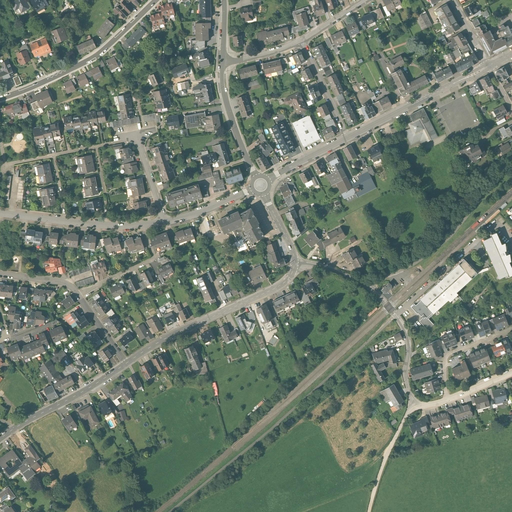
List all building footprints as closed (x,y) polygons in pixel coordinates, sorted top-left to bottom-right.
[(15,10),(19,8),(22,7),(18,0),(14,0),(10,2),(15,10)] [(25,0),(18,0),(22,7),(19,8),(21,13),(30,8),(25,0)] [(50,6),(46,0),(30,0),(37,12),(50,6)] [(124,0),(123,0),(120,4),(129,14),(134,9),(128,4),(124,0)] [(208,0),(199,0),(200,13),(210,13),(210,8),(209,8),(208,0)] [(314,0),(315,3),(311,4),(316,16),(326,13),(321,0),(314,0)] [(336,0),(325,0),(329,10),(339,7),(336,0)] [(394,8),(394,6),(391,0),(381,0),(387,11),(394,8)] [(456,21),(446,2),(433,9),(444,28),(456,21)] [(474,2),(463,8),(467,17),(478,12),(474,2)] [(173,3),(167,4),(170,17),(176,15),(173,3)] [(124,19),(129,14),(120,4),(116,8),(120,12),(119,13),(124,19)] [(164,19),(170,17),(167,4),(161,6),(162,12),(164,19)] [(292,28),(289,29),(290,33),(293,33),(294,34),(298,33),(298,32),(308,28),(307,25),(309,24),(306,14),(311,13),(309,6),(292,12),(295,22),(298,22),(299,25),(292,28)] [(243,9),(240,9),(241,18),(245,17),(245,21),(252,20),(252,16),(251,7),(247,8),(247,7),(243,7),(243,9)] [(379,8),(370,12),(373,20),(378,18),(378,19),(383,18),(379,8)] [(431,24),(425,11),(415,16),(421,29),(431,24)] [(162,12),(156,13),(160,25),(166,24),(164,19),(162,12)] [(373,20),(370,12),(359,17),(361,21),(358,22),(360,26),(363,25),(363,26),(374,22),(373,20)] [(154,27),(160,25),(156,13),(151,15),(154,27)] [(96,32),(104,38),(115,23),(108,17),(96,32)] [(358,31),(354,21),(344,25),(349,36),(358,31)] [(460,27),(456,21),(444,28),(447,34),(460,27)] [(210,23),(196,24),(197,33),(198,33),(198,40),(204,40),(208,40),(207,28),(210,28),(210,23)] [(487,30),(483,23),(474,27),(478,35),(487,30)] [(132,33),(133,34),(139,40),(148,31),(142,25),(136,31),(135,30),(132,33)] [(63,26),(49,31),(54,44),(68,39),(63,26)] [(281,28),(283,36),(290,34),(287,26),(281,28)] [(281,28),(266,32),(269,42),(284,38),(283,36),(281,28)] [(489,29),(487,30),(478,35),(483,45),(489,56),(508,46),(504,38),(502,39),(501,36),(494,39),(489,29)] [(265,30),(256,33),(259,46),(269,43),(269,42),(266,32),(265,30)] [(345,41),(341,30),(329,35),(333,44),(334,46),(335,45),(345,41)] [(467,43),(461,32),(452,37),(458,48),(467,43)] [(132,47),(139,40),(133,34),(129,38),(128,37),(125,40),(126,41),(122,45),(126,49),(130,45),(132,47)] [(241,36),(233,37),(234,46),(242,45),(241,36)] [(46,37),(38,41),(44,55),(53,51),(46,37)] [(94,38),(77,45),(81,54),(97,47),(94,38)] [(337,49),(335,45),(334,46),(333,44),(331,44),(328,38),(324,39),(330,52),(337,49)] [(197,40),(191,41),(191,54),(199,51),(198,48),(196,43),(197,42),(197,40)] [(36,59),(44,55),(38,41),(29,45),(36,59)] [(474,52),(467,43),(458,48),(457,49),(461,56),(463,58),(474,52)] [(311,48),(316,57),(324,53),(320,44),(311,48)] [(27,49),(16,54),(21,65),(32,61),(27,49)] [(457,49),(443,56),(447,64),(461,56),(457,49)] [(199,51),(191,54),(194,60),(198,59),(201,67),(209,64),(207,58),(209,57),(208,50),(200,53),(199,51)] [(306,60),(302,51),(289,57),(291,61),(294,60),(296,65),(306,60)] [(463,58),(468,67),(478,61),(474,52),(463,58)] [(329,63),(324,53),(316,57),(320,67),(329,63)] [(117,55),(105,61),(111,71),(120,66),(118,62),(120,60),(117,55)] [(400,55),(388,60),(392,69),(404,64),(400,55)] [(468,67),(463,58),(453,64),(457,72),(468,67)] [(0,81),(16,75),(9,59),(0,63),(3,70),(0,71),(0,81)] [(274,61),(277,72),(283,70),(280,59),(274,61)] [(274,61),(268,62),(271,73),(277,72),(274,61)] [(271,73),(268,62),(262,63),(265,74),(271,73)] [(185,64),(171,70),(175,78),(189,73),(187,68),(185,64)] [(256,64),(238,69),(241,79),(258,74),(256,64)] [(91,70),(93,75),(96,80),(104,76),(99,66),(91,70)] [(504,66),(494,71),(499,82),(509,77),(504,66)] [(449,67),(441,71),(445,79),(453,75),(449,67)] [(313,77),(309,68),(301,71),(305,81),(313,77)] [(85,73),(88,78),(93,75),(91,70),(85,73)] [(400,70),(390,75),(401,97),(428,83),(423,74),(407,82),(400,70)] [(164,82),(159,71),(148,76),(153,87),(164,82)] [(438,83),(445,79),(441,71),(434,75),(438,83)] [(85,73),(76,78),(81,87),(90,83),(88,78),(85,73)] [(338,82),(334,73),(325,77),(329,86),(338,82)] [(493,85),(488,75),(478,80),(483,90),(493,85)] [(72,80),(63,84),(68,94),(76,89),(72,80)] [(483,90),(478,80),(471,83),(473,86),(469,88),(472,95),(483,90)] [(190,89),(189,81),(177,83),(179,91),(190,89)] [(322,95),(316,81),(307,86),(314,100),(312,100),(314,103),(322,99),(320,96),(322,95)] [(204,92),(204,94),(214,92),(212,83),(204,85),(203,82),(199,83),(199,84),(197,85),(194,86),(195,93),(204,92)] [(343,91),(338,82),(329,86),(333,96),(343,91)] [(511,89),(511,84),(511,82),(502,86),(506,93),(511,89)] [(54,103),(48,89),(35,95),(38,101),(31,103),(34,111),(54,103)] [(154,101),(169,99),(168,94),(166,94),(165,90),(153,92),(154,101)] [(497,90),(491,93),(495,100),(500,97),(497,90)] [(214,92),(204,94),(205,97),(199,98),(200,103),(205,102),(215,101),(214,92)] [(308,110),(299,92),(286,98),(284,99),(283,102),(285,104),(286,105),(289,105),(292,104),(297,115),(308,110)] [(118,97),(119,105),(130,103),(129,95),(118,97)] [(252,114),(246,95),(236,98),(242,118),(252,114)] [(386,96),(372,103),(377,112),(391,105),(386,96)] [(169,99),(154,101),(155,105),(156,104),(157,109),(170,107),(169,99)] [(20,101),(4,107),(9,118),(24,112),(24,113),(29,112),(26,103),(22,105),(20,101)] [(338,106),(343,116),(352,112),(347,102),(338,106)] [(368,107),(365,102),(361,104),(367,118),(375,115),(370,106),(368,107)] [(132,110),(130,103),(119,105),(121,113),(132,110)] [(330,113),(326,104),(318,108),(322,117),(323,116),(329,114),(330,113)] [(508,114),(503,105),(492,110),(497,119),(508,114)] [(437,138),(422,108),(408,115),(412,122),(407,124),(409,129),(403,132),(410,145),(419,141),(422,146),(437,138)] [(104,109),(96,110),(99,123),(107,122),(104,109)] [(91,125),(99,123),(96,110),(89,112),(89,113),(91,125)] [(133,118),(132,110),(121,113),(122,120),(133,118)] [(356,121),(352,112),(343,116),(347,125),(356,121)] [(92,128),(91,125),(89,113),(80,115),(83,128),(83,130),(92,128)] [(156,113),(142,116),(144,122),(157,120),(156,113)] [(206,113),(185,116),(187,128),(205,126),(206,132),(222,129),(220,114),(207,116),(206,113)] [(332,119),(329,114),(323,116),(326,122),(332,119)] [(66,129),(75,127),(73,117),(72,115),(63,117),(66,129)] [(83,128),(80,115),(73,117),(75,127),(75,130),(83,128)] [(321,140),(310,115),(292,123),(304,148),(321,140)] [(177,116),(166,118),(168,127),(174,125),(175,128),(179,127),(177,116)] [(122,120),(110,123),(111,129),(140,123),(139,117),(133,118),(122,120)] [(326,123),(328,128),(331,126),(334,132),(338,131),(333,120),(326,123)] [(59,122),(50,124),(50,126),(53,137),(61,136),(59,122)] [(284,128),(282,123),(271,128),(274,133),(284,128)] [(45,139),(43,127),(43,126),(33,128),(37,145),(46,143),(45,139)] [(53,137),(50,126),(43,127),(45,139),(53,137)] [(334,132),(331,126),(328,128),(322,131),(326,140),(335,135),(334,132)] [(287,133),(284,128),(274,133),(276,139),(287,133)] [(262,133),(257,137),(260,142),(265,138),(262,133)] [(289,139),(287,133),(276,139),(279,144),(289,139)] [(292,144),(289,139),(279,144),(281,149),(292,144)] [(264,142),(258,147),(266,157),(273,151),(272,150),(273,149),(269,144),(266,145),(264,142)] [(212,146),(214,153),(218,162),(219,166),(231,163),(225,143),(212,146)] [(481,153),(477,145),(473,147),(471,143),(458,150),(466,165),(478,159),(477,155),(481,153)] [(500,143),(496,152),(506,155),(510,146),(500,143)] [(151,149),(154,157),(169,153),(166,144),(162,146),(151,149)] [(294,150),(292,144),(281,149),(284,155),(294,150)] [(356,157),(349,145),(341,149),(347,161),(356,157)] [(122,149),(121,149),(122,151),(120,152),(122,160),(123,159),(124,162),(134,160),(133,157),(136,157),(135,153),(134,151),(132,152),(132,150),(129,148),(122,149)] [(383,158),(378,149),(368,155),(373,163),(383,158)] [(340,162),(335,152),(323,158),(328,168),(331,166),(338,162),(340,162)] [(154,157),(157,166),(171,161),(169,153),(154,157)] [(210,164),(218,162),(214,153),(201,157),(204,166),(210,164)] [(274,158),(271,160),(274,165),(279,163),(275,154),(273,156),(274,158)] [(263,155),(255,160),(262,172),(271,167),(266,158),(265,158),(263,155)] [(78,158),(79,166),(92,163),(90,156),(78,158)] [(320,164),(318,160),(311,164),(316,175),(323,172),(322,169),(323,168),(321,163),(320,164)] [(157,166),(159,174),(174,170),(171,161),(157,166)] [(137,162),(124,164),(126,174),(139,172),(137,162)] [(351,188),(338,162),(331,166),(333,172),(325,176),(330,185),(334,183),(340,194),(351,188)] [(36,166),(38,175),(50,173),(48,163),(36,166)] [(93,171),(92,163),(79,166),(80,173),(93,171)] [(212,172),(210,164),(204,166),(203,167),(204,170),(205,174),(212,172)] [(242,167),(226,172),(230,184),(246,179),(242,167)] [(177,178),(174,170),(159,174),(162,183),(177,178)] [(204,170),(196,172),(198,181),(213,177),(216,187),(212,188),(214,193),(225,191),(222,180),(219,181),(217,172),(213,174),(212,172),(205,174),(204,170)] [(306,170),(297,174),(302,184),(311,180),(314,187),(319,185),(315,176),(311,178),(306,170)] [(368,172),(355,177),(359,184),(362,190),(374,184),(369,175),(368,172)] [(52,182),(50,173),(38,175),(40,184),(52,182)] [(12,176),(6,176),(3,199),(9,200),(12,176)] [(26,178),(19,177),(16,201),(23,202),(26,178)] [(85,188),(96,185),(94,177),(83,179),(85,188)] [(131,189),(145,186),(143,178),(135,179),(130,180),(131,189)] [(291,195),(286,184),(278,189),(283,199),(290,195),(291,195)] [(351,188),(340,194),(345,204),(376,188),(374,184),(362,190),(359,184),(351,188)] [(96,185),(85,188),(87,196),(98,194),(96,185)] [(187,188),(191,201),(202,198),(198,185),(187,188)] [(145,186),(131,189),(133,196),(133,197),(138,196),(146,194),(145,186)] [(177,191),(181,204),(191,201),(187,188),(177,191)] [(41,191),(43,199),(53,197),(52,189),(41,191)] [(181,204),(177,191),(166,194),(170,207),(181,204)] [(290,195),(283,199),(287,207),(294,203),(290,195)] [(55,204),(53,197),(43,199),(44,206),(55,204)] [(101,199),(86,203),(88,211),(103,208),(101,199)] [(139,201),(133,203),(135,211),(140,210),(140,211),(150,209),(148,200),(139,201)] [(252,207),(239,214),(244,225),(242,226),(245,231),(258,225),(260,224),(252,207)] [(293,210),(283,214),(286,221),(296,217),(293,210)] [(237,211),(218,220),(225,234),(232,231),(242,226),(244,225),(239,214),(237,211)] [(299,224),(296,217),(286,221),(293,234),(297,232),(294,226),(299,224)] [(258,225),(245,231),(244,232),(246,237),(250,245),(265,238),(258,225)] [(242,226),(232,231),(237,241),(246,237),(244,232),(245,231),(242,226)] [(339,227),(326,234),(329,239),(332,245),(345,238),(339,227)] [(192,228),(184,231),(188,241),(188,242),(196,239),(192,228)] [(35,231),(36,230),(27,229),(26,232),(26,239),(25,241),(34,242),(35,231)] [(179,244),(188,241),(184,231),(184,230),(175,233),(176,236),(178,241),(179,244)] [(45,232),(35,231),(34,242),(34,243),(43,244),(43,241),(44,236),(45,232)] [(311,231),(302,239),(310,248),(319,240),(311,231)] [(60,233),(50,232),(50,237),(49,242),(49,244),(58,245),(59,243),(59,236),(60,233)] [(174,248),(168,232),(151,238),(156,254),(174,248)] [(490,238),(481,242),(498,280),(507,276),(508,278),(511,276),(511,271),(508,263),(511,262),(508,255),(505,256),(503,253),(507,251),(504,245),(501,246),(495,233),(489,236),(490,238)] [(112,239),(111,237),(103,239),(105,245),(108,253),(115,251),(112,239)] [(121,243),(118,237),(112,239),(115,251),(116,253),(123,250),(122,249),(121,243)] [(134,240),(133,237),(126,240),(126,241),(128,246),(132,254),(139,252),(134,240)] [(141,237),(134,240),(139,252),(145,249),(141,237)] [(332,245),(329,239),(322,243),(321,239),(316,244),(318,247),(317,248),(320,252),(325,248),(332,245)] [(266,246),(269,255),(279,251),(277,243),(266,246)] [(346,264),(349,262),(356,257),(352,250),(342,256),(346,264)] [(282,260),(279,251),(269,255),(267,255),(270,264),(274,263),(276,269),(287,266),(285,259),(282,260)] [(360,254),(356,257),(349,262),(353,270),(365,264),(360,254)] [(45,268),(46,273),(58,271),(58,268),(61,267),(59,259),(44,257),(44,262),(48,263),(49,267),(45,268)] [(420,298),(413,304),(427,320),(476,275),(462,259),(420,298)] [(98,263),(103,274),(109,272),(104,261),(98,263)] [(103,274),(98,263),(92,265),(97,276),(103,274)] [(171,263),(159,269),(163,278),(176,273),(171,263)] [(89,265),(69,272),(71,277),(91,271),(89,265)] [(268,279),(262,266),(248,272),(254,285),(268,279)] [(155,283),(149,270),(140,274),(147,287),(155,283)] [(196,280),(201,291),(210,287),(206,276),(196,280)] [(93,277),(76,283),(77,289),(95,282),(93,277)] [(141,288),(136,277),(126,282),(132,293),(141,288)] [(311,281),(301,286),(307,298),(317,293),(311,281)] [(125,293),(121,283),(109,288),(114,298),(125,293)] [(236,283),(230,285),(234,296),(241,293),(236,283)] [(391,287),(387,283),(380,291),(384,295),(391,287)] [(14,286),(7,285),(5,298),(12,299),(14,286)] [(234,296),(230,285),(223,288),(228,299),(234,296)] [(201,291),(204,297),(213,292),(210,287),(201,291)] [(27,288),(21,288),(19,299),(26,300),(27,294),(27,288)] [(40,290),(39,302),(45,303),(46,297),(47,291),(40,290)] [(216,299),(213,292),(204,297),(207,303),(216,299)] [(295,292),(289,294),(294,305),(300,302),(295,292)] [(289,294),(284,297),(289,308),(294,305),(289,294)] [(75,304),(70,296),(62,302),(67,309),(75,304)] [(92,304),(97,311),(106,304),(101,297),(92,304)] [(284,297),(278,300),(283,310),(289,308),(284,297)] [(277,313),(283,310),(278,300),(272,303),(277,313)] [(111,311),(106,304),(97,311),(101,318),(111,311)] [(266,305),(257,309),(264,326),(269,324),(266,317),(271,315),(266,305)] [(15,314),(16,307),(9,306),(7,322),(14,322),(15,314)] [(186,308),(179,312),(184,322),(191,319),(186,308)] [(84,317),(81,318),(76,310),(64,318),(72,328),(77,324),(82,331),(90,325),(84,317)] [(35,326),(36,312),(30,312),(30,318),(27,318),(27,325),(35,326)] [(42,318),(42,313),(36,312),(35,326),(44,327),(45,318),(42,318)] [(176,322),(172,312),(164,316),(168,325),(176,322)] [(253,312),(247,315),(249,320),(255,318),(253,312)] [(22,315),(15,314),(14,322),(13,330),(20,330),(22,315)] [(504,314),(498,316),(503,328),(509,326),(504,314)] [(249,328),(243,315),(235,319),(241,331),(249,328)] [(106,322),(111,329),(119,322),(114,316),(106,322)] [(164,329),(157,316),(147,321),(155,334),(164,329)] [(498,330),(503,328),(498,316),(493,318),(498,330)] [(487,320),(481,322),(486,335),(492,332),(487,320)] [(124,329),(119,322),(111,329),(116,335),(124,329)] [(480,338),(486,335),(481,322),(475,325),(480,338)] [(148,331),(144,324),(134,330),(141,342),(146,339),(148,342),(154,339),(149,330),(148,331)] [(218,330),(222,338),(230,333),(226,325),(218,330)] [(471,325),(464,328),(469,339),(475,336),(471,325)] [(63,326),(56,329),(62,342),(68,339),(63,326)] [(463,341),(469,339),(464,328),(458,330),(463,341)] [(55,345),(62,342),(56,329),(50,332),(55,345)] [(100,339),(95,331),(87,336),(93,344),(100,339)] [(215,340),(210,331),(200,336),(204,345),(215,340)] [(235,331),(230,333),(222,338),(226,344),(238,338),(235,331)] [(453,331),(448,333),(452,345),(457,343),(453,331)] [(124,338),(120,341),(124,347),(135,340),(129,332),(123,336),(124,338)] [(446,347),(452,345),(448,333),(442,335),(446,347)] [(50,346),(44,334),(39,336),(41,340),(44,348),(50,346)] [(273,335),(269,342),(274,345),(279,338),(273,335)] [(41,340),(35,342),(41,355),(46,353),(44,348),(41,340)] [(426,344),(429,351),(440,347),(438,341),(426,344)] [(511,348),(509,341),(502,344),(506,354),(511,351),(511,348)] [(35,357),(41,355),(35,342),(30,344),(35,357)] [(18,344),(12,347),(17,360),(23,358),(19,349),(18,344)] [(30,359),(35,357),(30,344),(25,346),(30,359)] [(496,357),(506,354),(502,344),(492,347),(496,357)] [(30,359),(25,346),(19,349),(23,358),(25,361),(30,359)] [(202,368),(193,346),(184,350),(193,372),(202,368)] [(12,362),(17,360),(12,347),(7,349),(8,353),(12,362)] [(442,354),(440,347),(429,351),(431,358),(442,354)] [(114,358),(108,348),(99,353),(106,363),(114,358)] [(53,365),(66,356),(62,350),(49,360),(53,365)] [(387,355),(393,354),(392,350),(386,352),(386,350),(372,354),(375,363),(375,364),(389,360),(387,355)] [(486,351),(481,353),(484,362),(490,360),(486,351)] [(481,353),(475,355),(478,364),(484,362),(481,353)] [(387,355),(389,360),(390,364),(396,363),(393,354),(387,355)] [(163,355),(157,357),(164,370),(169,367),(163,355)] [(473,366),(478,364),(475,355),(469,357),(473,366)] [(95,366),(89,357),(86,359),(84,357),(75,363),(82,374),(95,366)] [(158,372),(164,370),(157,357),(152,360),(158,372)] [(53,365),(49,360),(39,368),(48,380),(52,386),(63,380),(57,372),(53,365)] [(385,369),(383,364),(377,367),(375,364),(375,363),(369,367),(379,382),(384,378),(380,371),(385,369)] [(467,363),(452,369),(456,380),(471,374),(467,363)] [(154,377),(147,364),(139,369),(145,381),(154,377)] [(421,367),(424,378),(434,375),(431,364),(421,367)] [(424,378),(421,367),(410,370),(413,380),(424,378)] [(70,376),(64,379),(68,386),(74,383),(73,381),(70,376)] [(136,382),(133,377),(127,380),(134,392),(142,388),(138,381),(136,382)] [(68,386),(64,379),(63,380),(52,386),(56,393),(61,390),(68,386)] [(424,384),(425,389),(438,385),(436,380),(424,384)] [(122,384),(114,390),(120,397),(125,403),(132,398),(128,391),(122,384)] [(395,385),(381,393),(387,405),(391,403),(395,409),(405,403),(395,385)] [(439,390),(438,385),(425,389),(427,394),(439,390)] [(56,393),(52,386),(38,392),(45,402),(58,396),(56,393)] [(506,389),(492,393),(495,405),(509,401),(506,389)] [(112,402),(120,397),(114,390),(107,395),(112,402)] [(488,396),(475,399),(478,410),(491,407),(488,396)] [(110,412),(104,402),(96,406),(102,416),(110,412)] [(470,404),(453,410),(457,421),(474,415),(470,404)] [(99,425),(90,407),(77,413),(82,423),(86,421),(90,429),(99,425)] [(127,419),(125,411),(119,412),(121,421),(127,419)] [(449,412),(431,418),(435,430),(453,424),(449,412)] [(77,427),(69,416),(60,422),(68,433),(77,427)] [(427,420),(410,426),(414,439),(425,435),(424,433),(431,431),(427,420)] [(31,446),(24,450),(29,457),(25,460),(35,473),(41,468),(37,463),(41,460),(31,446)] [(0,466),(9,479),(20,471),(28,481),(36,475),(35,473),(25,460),(22,463),(13,450),(0,459),(0,466)] [(8,488),(0,494),(0,502),(1,504),(7,499),(10,503),(16,499),(8,488)]
